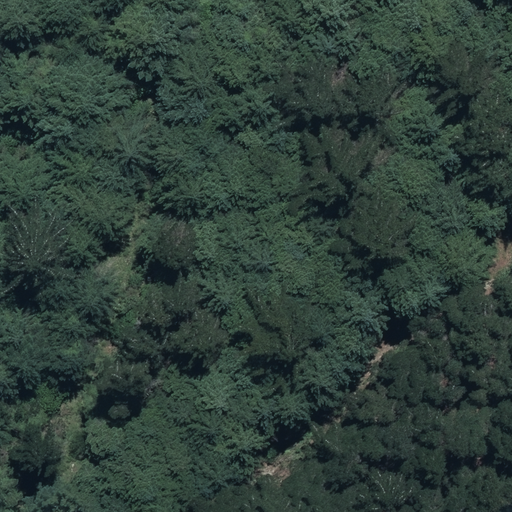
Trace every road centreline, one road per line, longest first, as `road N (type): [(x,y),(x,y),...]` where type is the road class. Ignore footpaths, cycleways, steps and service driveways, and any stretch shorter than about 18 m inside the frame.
road 1 (track): [(22,511),(81,368),(194,0)]
road 2 (track): [(511,206),(450,293),(161,511)]
